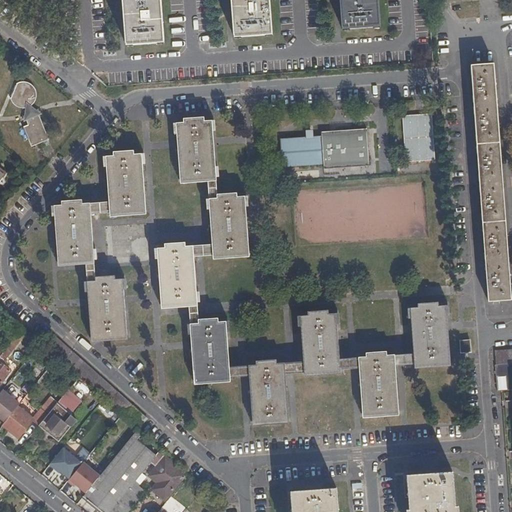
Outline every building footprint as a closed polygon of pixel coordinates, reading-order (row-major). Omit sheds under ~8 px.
[(164,42),(160,0),(123,0),(126,45),(164,42)] [(272,35),(269,0),(231,0),(234,37),(272,35)] [(380,27),(378,0),(340,0),(342,29),(380,27)] [(493,63),(470,65),(488,301),(510,300),(493,63)] [(37,94),(36,91),(35,87),(32,85),(29,82),(27,82),(23,81),(20,81),(17,83),(10,99),(12,102),(14,104),(16,106),(19,107),(22,108),(26,108),(29,106),(33,104),(35,101),(36,97),(37,94)] [(28,125),(23,127),(31,147),(48,140),(38,113),(25,118),(28,125)] [(405,162),(434,160),(431,113),(401,115),(405,162)] [(207,178),(216,177),(211,120),(204,121),(183,122),(175,123),(180,180),(207,178)] [(366,128),(320,132),(321,136),(279,139),(281,167),(322,164),(323,168),(369,165),(366,128)] [(142,154),(133,154),(113,156),(105,156),(109,202),(109,212),(146,210),(142,154)] [(207,182),(208,198),(217,198),(217,194),(216,177),(207,178),(207,182)] [(211,244),(212,255),(249,252),(245,196),(237,197),(217,198),(208,198),(211,244)] [(109,212),(109,202),(89,203),(90,214),(109,212)] [(54,206),(58,262),(85,260),(93,260),(90,214),(89,203),(82,204),(62,205),(54,206)] [(193,246),(193,256),(212,255),(211,244),(193,246)] [(197,302),(193,256),(193,246),(185,246),(165,247),(157,248),(160,304),(188,303),(197,302)] [(85,265),(86,281),(95,281),(95,277),(93,260),(85,260),(85,265)] [(86,281),(91,338),(126,336),(122,279),(114,280),(95,281),(86,281)] [(198,319),(197,302),(188,303),(188,307),(189,323),(198,323),(198,319)] [(413,353),(414,364),(450,361),(446,305),(438,306),(417,307),(410,308),(413,353)] [(300,316),(303,361),(304,372),(340,369),(339,359),(336,313),(328,314),(308,315),(300,316)] [(218,322),(198,323),(189,323),(193,380),(229,377),(229,367),(226,321),(218,322)] [(22,342),(29,334),(22,328),(1,354),(0,355),(0,383),(10,371),(2,365),(5,362),(3,361),(20,340),(22,342)] [(48,331),(39,341),(138,429),(148,419),(48,331)] [(460,341),(461,353),(470,352),(469,340),(460,341)] [(511,349),(494,351),(495,365),(496,391),(511,390),(511,349)] [(47,370),(56,358),(51,353),(41,365),(47,370)] [(394,354),(395,366),(414,364),(413,353),(394,354)] [(366,357),(358,358),(359,368),(362,413),(398,410),(395,366),(394,354),(386,355),(366,357)] [(339,359),(340,369),(359,368),(358,358),(339,359)] [(303,361),(284,363),(285,373),(304,372),(303,361)] [(54,363),(47,371),(53,375),(59,368),(54,363)] [(256,365),(248,365),(249,376),(252,421),(288,419),(285,373),(284,363),(276,363),(256,365)] [(248,365),(229,367),(229,377),(249,376),(248,365)] [(17,407),(21,402),(4,388),(0,392),(0,415),(6,420),(17,407)] [(69,390),(57,403),(70,415),(82,401),(69,390)] [(57,403),(52,397),(33,419),(34,420),(33,421),(38,426),(42,421),(51,411),(57,403)] [(76,420),(57,403),(51,411),(66,424),(58,434),(42,421),(38,426),(58,442),(76,420)] [(34,420),(33,419),(17,407),(6,420),(2,425),(19,438),(33,421),(34,420)] [(51,411),(42,421),(58,434),(66,424),(51,411)] [(141,472),(156,455),(137,440),(142,434),(137,430),(130,438),(122,448),(114,458),(113,459),(102,473),(95,481),(92,485),(86,492),(83,496),(102,511),(109,511),(135,480),(141,472)] [(51,462),(70,478),(75,471),(83,462),(64,446),(51,462)] [(166,498),(186,473),(165,454),(150,473),(158,480),(152,487),(166,498)] [(92,485),(95,481),(102,473),(97,470),(85,459),(83,462),(75,471),(92,485)] [(75,471),(70,478),(86,492),(92,485),(75,471)] [(455,511),(452,471),(406,474),(408,511),(455,511)] [(127,511),(146,490),(135,480),(109,511),(127,511)] [(337,511),(336,488),(290,491),(291,511),(337,511)]
